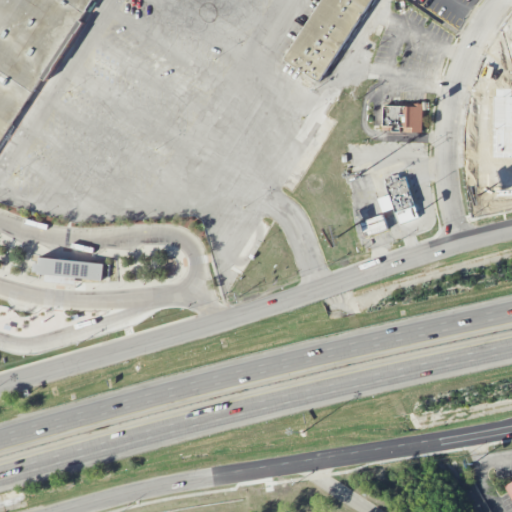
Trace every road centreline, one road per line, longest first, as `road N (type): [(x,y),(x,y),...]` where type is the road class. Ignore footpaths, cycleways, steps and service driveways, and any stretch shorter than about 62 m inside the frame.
road 1 (motorway): [(0,477),(511,348)]
road 2 (motorway): [(511,309),(0,438)]
road 3 (secondary): [(51,511),(149,486),(390,446)]
road 4 (secondary): [(511,227),(229,318)]
road 5 (residential): [(499,0),(465,57),(449,112),(447,180),(461,239)]
road 6 (secondary): [(229,318),(0,385)]
